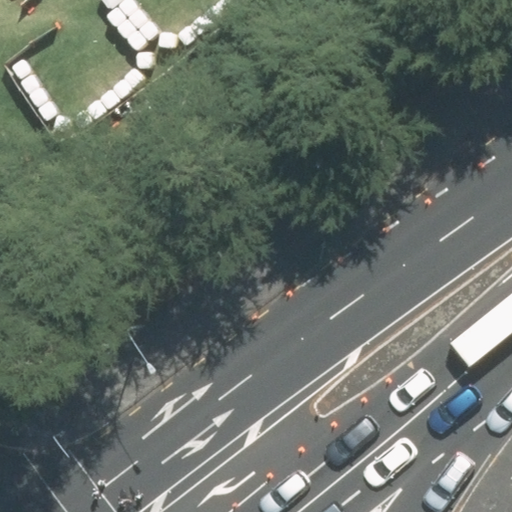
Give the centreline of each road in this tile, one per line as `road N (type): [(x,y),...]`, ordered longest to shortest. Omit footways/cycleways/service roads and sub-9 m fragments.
road 1 (primary): [(78,511),(407,263),(511,199)]
road 2 (primary): [(477,351),(286,511)]
road 3 (motorway): [(477,351),(408,511)]
